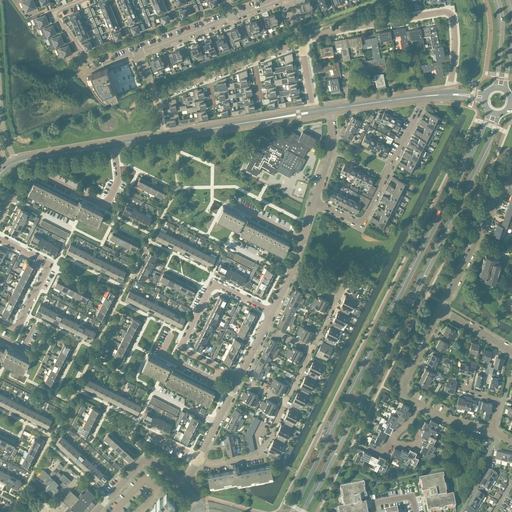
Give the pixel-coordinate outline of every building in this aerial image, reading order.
[(24,6),(26,11),(36,7),(32,0),(25,0),(20,2),(23,7),(24,6)] [(101,8),(109,4),(107,0),(105,0),(99,3),(101,8)] [(161,0),(154,3),(156,8),(164,5),(162,0),(161,0)] [(306,2),(310,13),(318,10),(314,0),(311,0),(309,1),(309,0),(306,2)] [(318,0),(322,9),(323,9),(324,10),(328,8),(328,7),(330,6),(329,6),(329,5),(333,4),(331,0),(318,0)] [(122,5),(124,9),(134,5),(132,1),(122,5)] [(310,13),(306,2),(302,3),(298,5),(302,16),(310,13)] [(124,9),(126,14),(136,10),(134,5),(124,9)] [(166,10),(164,5),(156,8),(158,14),(166,10)] [(179,11),(181,17),(191,13),(189,7),(179,11)] [(126,14),(128,19),(138,14),(136,10),(126,14)] [(72,20),(80,17),(78,11),(69,15),(72,20)] [(271,15),(275,27),(283,23),(279,12),(275,14),(274,13),(271,15)] [(128,19),(130,24),(140,19),(138,14),(128,19)] [(34,29),(48,23),(45,15),(38,18),(37,16),(32,18),(35,24),(33,25),(34,29)] [(72,20),(74,25),(84,21),(82,15),(80,17),(72,20)] [(158,18),(160,24),(170,20),(168,15),(158,18)] [(275,27),(271,15),(268,16),(268,17),(263,18),(267,30),(275,27)] [(252,22),(258,36),(261,35),(260,32),(265,30),(261,19),(256,21),(256,20),(252,22)] [(76,30),(84,27),(86,26),(84,21),(74,25),(76,30)] [(258,36),(252,22),(249,23),(249,24),(245,25),(249,37),(254,35),(254,37),(258,36)] [(119,28),(117,23),(109,27),(111,31),(119,28)] [(137,25),(132,27),(134,33),(142,30),(140,24),(139,24),(137,25)] [(42,39),(56,33),(52,25),(46,28),(45,26),(40,28),(43,34),(41,35),(42,39)] [(234,29),(238,40),(246,37),(242,26),(238,28),(237,27),(234,29)] [(435,26),(420,29),(422,37),(425,37),(430,36),(430,38),(432,48),(434,48),(439,47),(435,26)] [(76,30),(78,35),(86,32),(84,27),(76,30)] [(402,50),(409,49),(408,40),(407,40),(406,31),(405,27),(390,30),(392,39),(395,38),(395,37),(400,35),(401,40),(400,40),(402,50)] [(238,40),(234,29),(230,30),(231,30),(226,32),(230,43),(238,40)] [(406,31),(407,40),(408,40),(410,40),(410,39),(422,37),(420,29),(406,31)] [(377,42),(392,39),(390,30),(375,33),(376,37),(377,42)] [(120,31),(111,34),(113,40),(122,37),(120,31)] [(88,37),(86,32),(78,35),(80,40),(86,38),(88,37)] [(230,50),(223,33),(218,35),(219,39),(217,40),(218,44),(221,43),(223,51),(229,49),(229,50),(230,50)] [(50,49),(64,43),(60,35),(53,38),(53,36),(48,38),(50,44),(48,45),(50,49)] [(348,48),(351,47),(362,44),(362,45),(361,40),(361,36),(346,39),(348,48)] [(380,58),(377,42),(376,37),(361,40),(362,45),(363,49),(367,48),(366,46),(371,45),(372,49),(371,49),(373,59),(380,58)] [(217,55),(211,38),(205,40),(206,44),(204,44),(206,49),(208,48),(211,56),(216,54),(217,55)] [(343,61),(350,60),(348,48),(346,39),(331,42),(332,45),(333,51),(333,50),(336,50),(336,48),(341,47),(342,51),(341,51),(343,61)] [(93,40),(92,40),(87,42),(84,43),(86,49),(94,46),(94,45),(95,45),(95,44),(94,41),(94,40),(93,40)] [(204,60),(198,43),(192,45),(193,48),(191,49),(193,54),(195,53),(198,61),(203,59),(204,60)] [(71,53),(68,45),(61,48),(61,46),(56,48),(58,54),(56,55),(58,59),(71,53)] [(317,48),(319,57),(322,56),(334,54),(333,50),(333,51),(332,45),(317,48)] [(439,47),(434,48),(437,62),(437,63),(441,62),(445,61),(443,46),(439,47)] [(176,51),(180,62),(188,59),(184,48),(179,50),(179,49),(176,51)] [(180,62),(176,51),(172,52),(168,54),(172,65),(180,62)] [(285,65),(279,66),(280,72),(287,71),(286,69),(296,68),(295,64),(294,64),(293,60),(292,52),(283,56),(285,65)] [(157,58),(161,69),(169,66),(165,55),(161,57),(160,56),(157,58)] [(380,58),(373,59),(365,60),(363,61),(364,68),(374,66),(374,65),(378,64),(379,70),(377,70),(378,73),(378,74),(383,73),(387,72),(384,57),(380,58)] [(161,69),(157,58),(154,59),(149,61),(153,72),(161,69)] [(263,69),(262,69),(263,73),(273,72),(273,74),(280,72),(279,66),(273,67),(271,60),(267,62),(267,63),(267,64),(263,64),(263,67),(264,69),(263,69)] [(338,62),(317,66),(318,73),(328,71),(328,70),(332,69),(333,74),(331,75),(332,78),(338,78),(341,77),(341,75),(338,62)] [(444,76),(441,62),(437,63),(437,62),(420,65),(421,73),(431,71),(431,70),(435,69),(436,74),(434,75),(435,78),(444,76)] [(101,97),(104,100),(117,95),(107,68),(88,75),(91,82),(92,84),(94,88),(96,91),(98,94),(101,97)] [(239,81),(233,82),(234,88),(240,87),(241,87),(241,85),(250,83),(250,79),(249,79),(248,80),(248,76),(247,70),(238,73),(239,81)] [(287,77),(281,78),(282,84),(289,83),(288,81),(298,79),(297,75),(296,76),(295,72),(295,71),(286,72),(287,77)] [(378,73),(374,74),(377,89),(386,88),(383,73),(378,74),(378,73)] [(265,79),(264,79),(264,81),(265,85),(275,83),(275,85),(282,84),(281,78),(275,79),(274,75),(265,76),(265,79)] [(218,83),(216,83),(217,85),(217,89),(219,89),(219,90),(224,89),(224,88),(227,87),(227,89),(228,89),(234,88),(233,82),(227,83),(226,77),(217,80),(218,83)] [(332,94),(340,92),(338,78),(332,78),(329,79),(332,94)] [(289,89),(283,90),(284,96),(291,95),(290,93),(294,92),(294,93),(299,92),(299,91),(300,91),(299,87),(298,87),(298,86),(297,83),(289,84),(289,89)] [(241,92),(235,93),(236,97),(242,96),(251,94),(252,94),(252,90),(251,88),(250,88),(249,86),(241,87),(240,87),(241,92)] [(267,93),(266,93),(267,97),(277,95),(277,97),(284,96),(283,90),(277,91),(276,86),(267,88),(267,91),(268,93),(267,93)] [(194,95),(184,97),(185,102),(195,100),(195,99),(205,97),(204,93),(204,91),(202,92),(202,89),(197,90),(197,88),(193,90),(194,95)] [(220,93),(218,94),(219,96),(219,100),(221,100),(230,98),(236,97),(235,93),(229,94),(228,89),(227,89),(219,91),(220,93)] [(243,101),(237,102),(237,105),(243,104),(252,103),(254,103),(253,98),(252,99),(251,97),(251,94),(242,96),(243,101)] [(291,101),(285,102),(286,107),(293,106),(292,105),(302,103),(301,99),(301,97),(300,97),(299,94),(290,96),(291,96),(291,101)] [(168,108),(167,108),(167,112),(177,110),(177,111),(187,110),(187,107),(186,104),(177,106),(176,98),(171,99),(171,101),(167,102),(168,108)] [(221,104),(220,104),(221,108),(222,108),(231,106),(237,105),(237,102),(230,103),(230,98),(221,100),(221,104)] [(269,102),(268,102),(268,105),(269,109),(279,107),(279,108),(286,107),(285,102),(279,103),(278,98),(269,100),(269,102)] [(196,106),(187,107),(187,110),(187,113),(197,111),(197,110),(206,108),(206,104),(205,102),(204,102),(203,100),(195,101),(196,106)] [(244,109),(238,110),(239,115),(246,114),(245,113),(255,111),(254,107),(254,105),(253,105),(252,103),(243,104),(244,109)] [(223,110),(221,110),(221,113),(222,117),(232,115),(232,116),(239,115),(238,110),(232,111),(231,106),(222,108),(223,110)] [(198,116),(188,118),(189,123),(199,122),(199,121),(208,119),(208,115),(207,113),(206,113),(205,110),(197,112),(198,116)] [(437,123),(440,118),(425,110),(423,113),(430,116),(429,119),(437,123)] [(380,113),(376,120),(385,124),(386,123),(390,115),(384,112),(383,114),(380,113)] [(170,119),(169,119),(169,122),(170,126),(179,124),(180,125),(189,123),(188,118),(179,120),(178,113),(174,114),(174,116),(170,117),(170,119)] [(362,118),(362,117),(356,115),(355,117),(353,116),(350,122),(357,126),(362,118)] [(392,126),(396,118),(390,115),(386,123),(392,126)] [(396,118),(392,126),(398,129),(402,121),(396,118)] [(437,123),(429,119),(428,122),(421,119),(419,121),(435,129),(437,123)] [(424,130),(432,134),(435,129),(419,121),(418,124),(425,127),(424,130)] [(347,128),(354,132),(357,126),(350,122),(347,128)] [(354,132),(347,128),(344,134),(343,133),(341,137),(350,141),(351,138),(352,138),(354,132)] [(432,134),(424,130),(422,133),(415,129),(414,132),(429,140),(432,134)] [(296,134),(289,131),(285,139),(273,133),(270,140),(262,136),(252,154),(253,154),(252,156),(245,169),(252,173),(256,176),(261,167),(274,174),(276,170),(290,177),(293,170),(298,173),(306,159),(303,158),(308,148),(310,149),(316,138),(303,131),(299,138),(295,136),(296,134)] [(429,140),(414,132),(413,134),(420,138),(418,141),(427,145),(429,140)] [(365,135),(361,143),(367,146),(371,138),(365,135)] [(373,149),(377,141),(371,138),(367,146),(373,149)] [(427,145),(418,141),(417,143),(410,140),(409,142),(424,150),(427,145)] [(379,152),(383,144),(377,141),(373,149),(379,152)] [(424,150),(409,142),(407,145),(414,149),(413,151),(421,156),(424,150)] [(383,144),(379,152),(385,155),(389,147),(383,144)] [(421,156),(413,151),(411,154),(405,151),(403,153),(419,161),(421,156)] [(419,161),(403,153),(402,156),(409,159),(407,162),(416,166),(419,161)] [(399,161),(398,164),(404,167),(403,170),(410,174),(411,171),(413,172),(416,166),(407,162),(406,165),(399,161)] [(341,170),(341,172),(347,175),(350,167),(344,164),(341,170)] [(350,167),(347,175),(352,178),(356,170),(350,167)] [(356,170),(352,178),(358,181),(362,173),(356,170)] [(362,173),(358,181),(364,183),(368,176),(362,173)] [(368,176),(364,183),(370,186),(371,185),(374,179),(368,176)] [(392,176),(390,179),(397,182),(396,185),(404,189),(407,184),(405,183),(406,180),(399,177),(398,179),(392,176)] [(143,188),(146,182),(147,180),(140,177),(136,185),(143,188)] [(147,180),(146,182),(143,188),(149,192),(153,184),(147,180)] [(34,182),(29,192),(32,194),(33,194),(37,196),(41,198),(41,199),(46,201),(50,203),(54,205),(55,205),(59,207),(63,210),(64,210),(68,212),(72,214),(74,212),(76,213),(75,214),(77,216),(80,217),(97,225),(103,213),(100,212),(100,210),(80,200),(78,204),(76,203),(76,202),(34,182)] [(153,184),(149,192),(155,195),(158,189),(159,187),(153,184)] [(404,189),(396,185),(394,188),(388,185),(386,187),(402,195),(404,189)] [(159,187),(158,189),(155,195),(162,198),(166,190),(159,187)] [(402,195),(386,187),(385,190),(392,193),(391,196),(399,200),(402,195)] [(331,190),(328,198),(333,201),(337,193),(331,190)] [(337,193),(333,201),(339,204),(343,196),(337,193)] [(399,200),(391,196),(389,199),(382,195),(381,198),(396,206),(399,200)] [(343,196),(339,204),(345,206),(349,199),(343,196)] [(396,206),(381,198),(380,200),(387,204),(385,207),(394,211),(396,206)] [(349,199),(345,206),(351,209),(355,202),(349,199)] [(355,202),(351,209),(357,212),(359,208),(361,205),(355,202)] [(129,216),(132,209),(133,208),(126,205),(122,212),(129,216)] [(394,211),(385,207),(384,209),(377,206),(376,209),(391,216),(394,211)] [(223,207),(217,219),(233,228),(236,229),(239,230),(239,229),(241,230),(240,232),(241,232),(245,234),(245,235),(249,237),(250,237),(254,239),(258,241),(263,243),(263,244),(267,246),(271,248),(272,248),(276,250),(280,252),(281,253),(284,254),(289,244),(289,243),(248,223),(247,223),(245,222),(247,218),(227,208),(226,209),(223,207)] [(18,214),(26,219),(29,213),(21,208),(18,214)] [(133,208),(132,209),(129,216),(135,219),(139,211),(133,208)] [(391,216),(376,209),(374,211),(381,215),(380,217),(388,222),(391,216)] [(141,222),(144,216),(145,214),(139,211),(135,219),(141,222)] [(26,219),(18,214),(15,220),(23,224),(26,219)] [(144,216),(141,222),(148,225),(152,218),(145,214),(144,216)] [(372,217),(370,220),(385,228),(388,222),(380,217),(378,220),(372,217)] [(511,221),(504,219),(502,224),(502,225),(508,227),(511,228),(511,227),(511,221)] [(23,224),(15,220),(12,226),(21,230),(23,224)] [(496,229),(506,232),(508,227),(502,225),(502,224),(498,223),(496,229)] [(21,230),(12,226),(9,231),(18,236),(21,230)] [(506,232),(496,229),(494,235),(504,238),(506,232)] [(116,242),(119,234),(120,234),(113,230),(109,238),(116,242)] [(160,230),(156,238),(162,241),(166,233),(160,230)] [(167,244),(171,236),(166,233),(162,241),(167,244)] [(37,245),(37,244),(40,237),(34,234),(30,242),(37,245)] [(120,234),(119,234),(116,242),(122,245),(126,237),(120,234)] [(173,247),(177,238),(171,236),(167,244),(173,247)] [(43,248),(47,240),(40,237),(37,244),(37,245),(43,248)] [(126,237),(122,245),(128,248),(132,242),(132,240),(126,237)] [(178,250),(182,241),(177,238),(173,247),(178,250)] [(49,251),(53,244),(47,240),(43,248),(49,251)] [(132,240),(132,242),(128,248),(135,251),(139,243),(132,240)] [(184,252),(188,244),(182,241),(178,250),(184,252)] [(53,244),(49,251),(55,255),(59,247),(53,244)] [(70,244),(66,252),(72,255),(76,247),(70,244)] [(189,255),(193,247),(188,244),(184,252),(189,255)] [(76,247),(72,255),(77,258),(82,249),(76,247)] [(195,258),(199,250),(193,247),(189,255),(195,258)] [(82,249),(77,258),(83,261),(87,252),(82,249)] [(200,261),(205,252),(199,250),(195,258),(200,261)] [(227,250),(225,255),(233,259),(235,254),(227,250)] [(87,252),(83,261),(88,263),(93,255),(87,252)] [(146,258),(154,262),(157,256),(149,252),(146,258)] [(206,263),(210,255),(205,252),(200,261),(206,263)] [(93,255),(88,263),(94,266),(98,258),(93,255)] [(212,266),(216,258),(210,255),(206,263),(212,266)] [(482,267),(480,275),(481,275),(483,275),(482,279),(483,280),(484,280),(486,281),(488,281),(495,283),(498,270),(500,264),(499,263),(500,259),(496,258),(494,258),(493,257),(492,257),(487,256),(486,255),(482,267)] [(98,258),(94,266),(99,269),(104,260),(98,258)] [(143,264),(151,268),(154,262),(146,258),(143,264)] [(104,260),(99,269),(105,272),(109,263),(104,260)] [(24,269),(32,273),(35,267),(27,263),(24,269)] [(109,263),(105,272),(111,274),(115,266),(109,263)] [(140,271),(147,274),(148,275),(151,268),(143,264),(140,271)] [(223,275),(224,274),(227,267),(221,264),(217,272),(223,275)] [(263,274),(272,279),(275,273),(269,270),(271,267),(267,265),(265,268),(266,268),(263,274)] [(115,266),(111,274),(116,277),(120,269),(115,266)] [(230,278),(230,277),(234,271),(227,267),(224,274),(223,275),(230,278)] [(21,276),(29,280),(32,273),(24,269),(21,276)] [(122,280),(126,272),(120,269),(116,277),(122,280)] [(148,275),(147,274),(140,271),(137,277),(144,281),(148,275)] [(236,282),(237,280),(240,274),(234,271),(230,277),(230,278),(236,282)] [(166,284),(166,283),(170,276),(163,272),(159,280),(166,284)] [(237,280),(236,282),(242,285),(246,277),(247,276),(244,274),(243,276),(240,274),(237,280)] [(272,279),(263,274),(260,280),(269,284),(272,279)] [(18,282),(26,286),(29,280),(21,276),(18,282)] [(172,287),(172,286),(176,279),(170,276),(166,283),(166,284),(172,287)] [(60,290),(64,282),(58,278),(54,286),(60,290)] [(358,290),(362,283),(353,278),(350,283),(351,283),(348,289),(353,291),(352,295),(358,298),(361,292),(358,290)] [(178,290),(179,289),(182,282),(176,279),(172,286),(172,287),(178,290)] [(269,284),(260,280),(257,286),(266,290),(269,284)] [(15,288),(22,292),(26,286),(18,282),(15,288)] [(67,293),(70,286),(71,285),(64,282),(60,290),(67,293)] [(185,293),(185,292),(189,285),(182,282),(179,289),(178,290),(185,293)] [(73,296),(77,289),(77,288),(71,285),(70,286),(67,293),(73,296)] [(189,285),(185,292),(185,293),(191,296),(195,289),(189,285)] [(266,290),(257,286),(255,291),(263,295),(266,290)] [(11,294),(19,298),(22,292),(15,288),(11,294)] [(79,299),(83,292),(83,291),(77,288),(77,289),(73,296),(79,299)] [(290,298),(302,304),(305,299),(302,298),(304,294),(295,289),(292,295),(290,298)] [(105,297),(113,300),(113,301),(116,294),(109,290),(105,297)] [(130,290),(126,299),(131,302),(136,293),(130,290)] [(83,292),(79,299),(86,302),(90,294),(83,291),(83,292)] [(136,293),(131,302),(137,304),(141,296),(136,293)] [(8,301),(16,305),(19,298),(11,294),(8,301)] [(345,297),(342,302),(352,307),(353,307),(354,304),(354,303),(354,302),(356,299),(349,295),(347,298),(345,297)] [(141,296),(137,304),(142,307),(147,299),(141,296)] [(216,302),(224,306),(227,300),(225,299),(219,296),(216,302)] [(315,297),(311,304),(314,306),(315,306),(315,308),(318,309),(319,308),(323,299),(318,296),(317,298),(315,297)] [(102,303),(110,307),(113,301),(113,300),(105,297),(102,303)] [(302,304),(290,298),(289,301),(286,307),(295,312),(297,308),(300,309),(302,304)] [(147,299),(142,307),(148,310),(152,302),(147,299)] [(319,308),(318,309),(321,311),(323,310),(327,312),(330,305),(327,303),(329,301),(323,299),(319,308)] [(5,307),(12,311),(13,311),(16,305),(8,301),(5,307)] [(152,302),(148,310),(153,313),(158,304),(152,302)] [(213,309),(221,313),(224,306),(216,302),(213,309)] [(342,302),(340,307),(342,308),(341,311),(348,314),(350,311),(350,310),(352,310),(353,307),(352,307),(342,302)] [(99,309),(106,313),(107,313),(110,307),(102,303),(99,309)] [(42,315),(46,307),(40,304),(36,313),(42,315)] [(158,304),(153,313),(159,315),(163,307),(158,304)] [(12,311),(5,307),(2,313),(10,317),(13,311),(12,311)] [(46,307),(42,315),(47,318),(51,310),(46,307)] [(163,307),(159,315),(165,318),(169,310),(163,307)] [(295,312),(286,307),(283,313),(281,316),(293,322),(296,317),(293,316),(295,312)] [(107,313),(106,313),(99,309),(96,316),(104,320),(107,313)] [(221,313),(213,309),(210,315),(218,319),(221,313)] [(51,310),(47,318),(53,321),(57,312),(51,310)] [(169,310),(165,318),(170,321),(174,313),(169,310)] [(245,316),(254,320),(257,315),(248,310),(245,316)] [(337,312),(335,317),(344,322),(345,323),(347,320),(346,318),(347,317),(348,314),(341,311),(340,313),(337,312)] [(57,312),(53,321),(58,324),(62,315),(57,312)] [(174,313),(170,321),(176,324),(180,315),(174,313)] [(62,315),(58,324),(64,326),(68,318),(62,315)] [(180,315),(176,324),(181,327),(185,318),(180,315)] [(218,319),(210,315),(207,321),(215,325),(218,319)] [(254,320),(245,316),(243,322),(251,326),(254,320)] [(293,322),(281,316),(280,319),(277,325),(286,330),(288,325),(291,327),(293,322)] [(335,317),(332,322),(334,323),(333,326),(340,330),(342,326),(344,325),(345,323),(344,322),(335,317)] [(68,318),(64,326),(69,329),(73,321),(68,318)] [(141,322),(133,318),(130,324),(137,328),(141,322)] [(73,321),(69,329),(75,332),(79,324),(73,321)] [(204,327),(210,331),(211,331),(215,325),(207,321),(204,327)] [(251,326),(243,322),(240,327),(248,332),(251,326)] [(79,324),(75,332),(80,335),(85,326),(79,324)] [(127,331),(134,335),(137,328),(130,324),(127,331)] [(455,339),(458,333),(454,331),(455,329),(447,325),(444,331),(445,331),(444,334),(455,339)] [(85,326),(80,335),(86,338),(90,329),(85,326)] [(300,326),(297,333),(299,334),(298,336),(303,339),(309,328),(306,327),(304,328),(303,327),(300,326)] [(330,327),(327,332),(337,337),(338,338),(339,335),(339,333),(340,330),(333,326),(332,328),(330,327)] [(200,334),(207,337),(208,338),(211,331),(210,331),(204,327),(200,334)] [(232,330),(231,333),(234,335),(244,340),(245,337),(248,332),(240,327),(237,333),(235,332),(232,330)] [(309,328),(303,339),(308,342),(309,339),(312,341),(316,334),(312,332),(312,331),(311,330),(309,328)] [(90,329),(86,338),(92,340),(96,332),(90,329)] [(123,337),(131,341),(134,335),(127,331),(123,337)] [(327,332),(325,337),(327,338),(325,341),(333,345),(334,342),(335,341),(336,341),(338,338),(337,337),(327,332)] [(197,340),(204,343),(205,344),(208,338),(207,337),(200,334),(197,340)] [(234,338),(232,344),(240,348),(243,342),(244,340),(234,335),(233,338),(234,338)] [(120,343),(128,347),(131,341),(123,337),(120,343)] [(436,347),(444,351),(447,345),(450,346),(452,341),(445,338),(444,341),(440,339),(436,347)] [(265,348),(277,354),(280,349),(277,347),(279,343),(270,339),(267,345),(265,348)] [(204,343),(197,340),(194,346),(197,348),(202,350),(205,344),(204,343)] [(326,360),(333,347),(322,342),(316,355),(326,360)] [(476,355),(479,356),(481,349),(478,348),(479,344),(472,342),(469,352),(476,354),(476,355)] [(61,350),(68,354),(69,354),(72,347),(64,343),(61,350)] [(117,350),(125,353),(128,347),(120,343),(117,350)] [(240,348),(232,344),(229,349),(237,354),(240,348)] [(0,358),(2,360),(1,361),(4,363),(23,372),(25,368),(30,359),(5,346),(4,350),(0,347),(0,358)] [(289,348),(285,355),(289,357),(290,357),(290,359),(293,360),(298,350),(293,347),(292,349),(289,348)] [(277,354),(265,348),(264,351),(261,357),(270,361),(272,357),(275,358),(277,354)] [(237,354),(229,349),(226,355),(234,359),(237,354)] [(484,349),(482,358),(485,359),(485,360),(489,361),(492,351),(484,349)] [(69,354),(68,354),(61,350),(58,356),(64,359),(65,360),(69,354)] [(114,356),(122,360),(125,353),(117,350),(114,356)] [(298,350),(293,360),(295,362),(297,361),(298,361),(301,363),(305,356),(302,354),(303,352),(298,350)] [(429,358),(428,361),(429,361),(428,362),(435,365),(434,366),(438,368),(440,363),(439,363),(441,359),(444,361),(446,357),(443,355),(441,358),(432,354),(430,358),(429,358)] [(234,359),(226,355),(223,361),(232,365),(234,359)] [(65,360),(64,359),(58,356),(54,362),(62,366),(65,360)] [(148,356),(142,368),(150,372),(159,377),(162,378),(164,379),(165,378),(167,379),(166,381),(170,383),(170,384),(174,386),(175,386),(179,388),(183,390),(184,390),(188,392),(192,394),(193,395),(197,397),(201,399),(206,401),(209,403),(215,392),(173,371),(173,372),(170,371),(172,367),(152,357),(151,358),(148,356)] [(270,361),(261,357),(258,363),(258,362),(256,366),(268,372),(271,367),(268,365),(270,361)] [(446,357),(444,361),(453,365),(455,361),(446,357)] [(494,365),(494,366),(497,367),(498,366),(501,367),(503,358),(498,357),(497,360),(495,360),(494,365)] [(313,362),(310,367),(319,371),(321,372),(322,369),(321,368),(322,367),(323,364),(316,360),(315,363),(313,362)] [(459,371),(459,372),(463,373),(463,372),(471,373),(471,371),(474,372),(477,362),(471,361),(471,364),(461,362),(459,371)] [(62,366),(54,362),(51,369),(59,373),(62,366)] [(268,372),(256,366),(255,368),(255,369),(252,375),(261,379),(263,375),(266,376),(268,372)] [(310,367),(308,372),(310,373),(308,375),(316,379),(317,376),(318,375),(319,375),(321,372),(319,371),(310,367)] [(421,375),(431,380),(433,376),(434,377),(436,377),(436,376),(436,375),(436,374),(437,375),(439,371),(431,368),(429,370),(425,368),(421,375)] [(59,373),(51,369),(48,375),(56,379),(59,373)] [(487,382),(486,382),(486,383),(490,384),(489,387),(495,389),(495,387),(496,387),(496,386),(498,378),(496,377),(496,374),(492,373),(489,373),(488,375),(487,382)] [(487,382),(488,375),(485,374),(485,376),(478,374),(475,385),(482,387),(484,381),(486,382),(487,382)] [(45,381),(53,385),(56,379),(48,375),(45,381)] [(305,377),(302,382),(312,387),(313,387),(314,384),(314,383),(314,382),(316,379),(308,375),(307,378),(305,377)] [(431,380),(421,375),(418,381),(422,383),(421,385),(427,388),(431,380)] [(446,382),(444,389),(447,390),(447,392),(453,394),(456,381),(455,380),(456,377),(447,375),(445,379),(448,380),(447,382),(446,382)] [(82,386),(88,389),(92,380),(86,377),(82,386)] [(274,378),(270,385),(273,387),(272,389),(277,391),(282,382),(282,381),(279,379),(278,380),(277,380),(274,378)] [(92,380),(88,389),(93,392),(97,383),(92,380)] [(282,382),(277,391),(282,394),(283,392),(286,393),(290,386),(286,384),(285,384),(285,382),(282,381),(282,382)] [(302,382),(300,387),(302,388),(301,391),(308,394),(310,391),(310,390),(312,390),(313,387),(312,387),(302,382)] [(97,383),(93,392),(99,394),(103,386),(97,383)] [(103,386),(99,394),(104,397),(108,389),(103,386)] [(108,389),(104,397),(110,400),(114,391),(108,389)] [(244,391),(240,398),(244,400),(245,400),(245,402),(248,403),(248,402),(253,393),(248,390),(247,392),(244,391)] [(114,391),(110,400),(115,403),(119,394),(114,391)] [(297,392),(295,397),(304,402),(305,402),(307,400),(306,398),(306,397),(308,394),(301,391),(299,393),(297,392)] [(248,402),(248,403),(250,405),(252,404),(253,404),(256,406),(260,399),(257,397),(258,395),(253,393),(248,402)] [(119,394),(115,403),(121,405),(125,397),(119,394)] [(465,409),(468,397),(464,396),(463,398),(458,397),(457,404),(457,407),(465,409)] [(8,397),(3,405),(9,408),(13,400),(8,397)] [(125,397),(121,405),(126,408),(130,400),(125,397)] [(295,397),(292,402),(294,403),(293,406),(300,410),(302,406),(304,405),(305,402),(304,402),(295,397)] [(468,397),(465,409),(469,410),(469,409),(474,410),(476,401),(471,399),(472,398),(468,397)] [(13,400),(9,408),(14,411),(19,403),(13,400)] [(130,400),(126,408),(132,411),(136,403),(130,400)] [(263,400),(259,408),(262,409),(263,410),(264,411),(266,413),(272,402),(267,400),(266,402),(263,400)] [(479,403),(477,410),(480,411),(481,408),(486,410),(484,419),(488,420),(491,411),(492,403),(482,401),(481,403),(479,403)] [(272,402),(266,413),(269,414),(271,413),(272,414),(275,415),(278,408),(276,407),(277,405),(272,402)] [(19,403),(14,411),(20,414),(24,405),(19,403)] [(136,403),(132,411),(137,414),(142,405),(136,403)] [(402,403),(399,409),(403,411),(401,415),(405,417),(408,419),(411,412),(407,410),(409,406),(402,403)] [(24,405),(20,414),(26,417),(30,408),(24,405)] [(89,414),(91,415),(97,418),(100,411),(92,407),(89,414)] [(30,408),(26,417),(31,419),(35,411),(30,408)] [(289,409),(286,414),(295,419),(297,420),(298,417),(297,415),(298,415),(299,411),(292,408),(291,410),(289,409)] [(402,424),(404,420),(405,417),(401,415),(403,411),(399,409),(397,408),(393,414),(394,414),(393,415),(398,417),(396,420),(399,422),(402,424)] [(230,418),(242,424),(244,419),(242,418),(244,414),(235,409),(232,415),(231,415),(230,418)] [(35,411),(31,419),(37,422),(41,414),(35,411)] [(149,423),(153,415),(147,412),(143,420),(149,423)] [(396,429),(398,425),(399,422),(396,420),(398,417),(393,415),(394,414),(393,414),(391,413),(387,419),(388,420),(387,420),(391,422),(390,425),(393,427),(396,429)] [(41,414),(37,422),(42,425),(46,416),(41,414)] [(97,418),(91,415),(89,414),(86,420),(94,424),(97,418)] [(286,414),(284,419),(286,420),(284,423),(292,427),(293,424),(294,423),(295,423),(297,420),(295,419),(286,414)] [(156,426),(160,418),(153,415),(149,423),(156,426)] [(46,416),(42,425),(48,428),(52,419),(46,416)] [(189,422),(198,426),(201,420),(192,416),(190,419),(188,418),(186,421),(189,422)] [(162,429),(166,422),(160,418),(156,426),(162,429)] [(242,424),(230,418),(228,421),(229,421),(226,428),(235,432),(237,428),(239,429),(242,424)] [(392,430),(393,427),(390,425),(391,422),(387,420),(388,420),(387,419),(385,418),(381,425),(382,425),(385,427),(384,431),(387,432),(387,433),(390,434),(392,430)] [(429,423),(425,421),(422,428),(424,429),(429,431),(430,427),(434,429),(437,422),(431,419),(429,423)] [(86,420),(83,426),(91,430),(94,424),(86,420)] [(166,422),(162,429),(168,433),(172,425),(166,422)] [(198,426),(189,422),(186,428),(195,432),(198,426)] [(281,425),(278,430),(288,434),(289,435),(290,432),(290,431),(290,430),(292,427),(284,423),(283,426),(281,425)] [(387,432),(384,431),(385,427),(382,425),(381,425),(379,423),(375,430),(379,432),(377,436),(384,439),(387,433),(387,432)] [(88,437),(91,430),(83,426),(80,433),(79,434),(85,439),(87,436),(88,437)] [(424,429),(421,436),(424,437),(428,439),(430,435),(434,437),(437,430),(434,429),(430,427),(429,431),(424,429)] [(183,433),(192,438),(195,432),(186,428),(183,433)] [(278,430),(276,435),(278,436),(277,438),(284,442),(286,439),(286,438),(288,438),(289,435),(288,434),(278,430)] [(109,443),(110,442),(114,437),(109,432),(103,438),(109,443)] [(192,438),(183,433),(180,439),(189,443),(192,438)] [(225,446),(238,443),(237,438),(235,438),(234,434),(224,436),(225,443),(225,446)] [(381,446),(382,443),(384,439),(377,436),(374,434),(370,441),(368,444),(375,447),(377,444),(381,446)] [(424,437),(420,443),(423,445),(423,444),(428,447),(429,443),(433,445),(436,438),(434,437),(430,435),(428,439),(424,437)] [(2,436),(0,440),(0,444),(5,447),(8,440),(9,439),(2,436)] [(62,436),(56,443),(60,447),(67,440),(62,436)] [(114,437),(110,442),(109,443),(114,448),(120,441),(114,437)] [(273,440),(271,445),(281,450),(283,447),(282,446),(283,445),(284,442),(277,438),(276,441),(273,440)] [(9,439),(8,440),(5,447),(11,450),(15,442),(9,439)] [(31,445),(38,449),(39,449),(42,443),(34,439),(31,445)] [(65,451),(71,444),(67,440),(60,447),(65,451)] [(119,452),(125,446),(120,441),(114,448),(119,452)] [(238,443),(225,446),(226,449),(228,456),(238,454),(237,449),(239,449),(238,443)] [(423,444),(423,445),(420,451),(424,453),(422,456),(432,461),(435,454),(432,452),(436,446),(433,445),(429,443),(428,447),(423,444)] [(69,455),(76,448),(71,444),(65,451),(69,455)] [(39,449),(38,449),(31,445),(28,451),(35,455),(36,455),(39,449)] [(271,445),(268,450),(270,451),(269,454),(276,457),(278,454),(278,453),(280,453),(281,450),(271,445)] [(125,446),(119,452),(124,457),(130,451),(125,446)] [(357,454),(354,460),(362,464),(364,460),(368,461),(371,455),(371,454),(368,453),(365,451),(364,451),(357,447),(355,452),(357,454)] [(74,459),(80,452),(76,448),(69,455),(74,459)] [(394,448),(391,455),(395,456),(393,460),(399,464),(401,461),(403,457),(399,455),(401,451),(394,448)] [(408,452),(402,448),(401,451),(399,455),(403,457),(401,461),(407,464),(409,462),(410,458),(407,456),(409,452),(408,452)] [(415,456),(417,452),(410,449),(408,452),(409,452),(407,456),(410,458),(409,462),(415,465),(418,458),(415,456)] [(36,455),(35,455),(28,451),(25,458),(32,461),(32,462),(36,455)] [(130,451),(124,457),(130,462),(135,455),(130,451)] [(79,464),(85,457),(80,452),(74,459),(79,464)] [(502,463),(504,454),(498,452),(497,458),(494,457),(492,463),(495,464),(496,461),(502,463)] [(502,463),(507,464),(508,464),(510,455),(504,454),(502,463)] [(371,455),(368,461),(368,462),(372,463),(370,467),(373,469),(377,470),(378,468),(380,464),(376,462),(377,459),(378,458),(375,456),(372,455),(371,455)] [(386,458),(379,455),(378,458),(376,462),(380,464),(378,468),(384,471),(388,464),(384,462),(386,458)] [(83,468),(89,461),(85,457),(79,464),(83,468)] [(32,462),(32,461),(25,458),(21,464),(29,468),(32,462)] [(88,472),(94,465),(89,461),(83,468),(88,472)] [(44,470),(37,477),(44,483),(43,485),(46,488),(45,488),(52,495),(59,488),(61,489),(63,486),(64,487),(71,480),(63,473),(62,475),(58,472),(63,466),(60,463),(49,474),(44,470)] [(94,465),(88,472),(92,476),(99,469),(96,467),(97,466),(95,464),(94,465)] [(274,482),(270,465),(270,467),(240,473),(239,467),(236,467),(235,464),(229,465),(230,472),(208,477),(208,475),(207,475),(211,491),(229,488),(228,485),(237,484),(237,486),(246,484),(247,487),(274,482)] [(97,480),(103,473),(99,469),(92,476),(97,480)] [(487,476),(495,481),(498,476),(490,471),(487,476)] [(4,472),(2,476),(0,481),(6,483),(10,475),(4,472)] [(102,484),(108,477),(103,473),(97,480),(102,484)] [(10,475),(6,483),(11,486),(16,478),(10,475)] [(487,476),(483,482),(491,486),(495,481),(487,476)] [(424,497),(426,505),(427,511),(431,511),(430,511),(452,508),(452,507),(455,507),(453,496),(446,497),(443,480),(442,480),(442,477),(420,481),(421,484),(420,484),(422,492),(423,495),(427,494),(427,496),(424,497)] [(16,478),(11,486),(17,489),(21,481),(16,478)] [(87,511),(95,503),(90,499),(94,494),(95,495),(95,494),(87,488),(81,482),(80,481),(73,489),(72,490),(71,489),(62,499),(69,505),(65,509),(67,511),(65,511),(87,511)] [(491,486),(483,482),(480,487),(489,491),(491,486)] [(366,511),(364,501),(362,502),(361,500),(365,499),(365,496),(364,488),(363,488),(363,485),(341,489),(342,492),(341,492),(343,500),(344,506),(345,510),(338,511),(337,511),(366,511)] [(473,498),(482,503),(485,498),(477,493),(473,498)] [(149,511),(168,511),(174,506),(172,504),(175,501),(166,494),(161,500),(159,499),(154,505),(155,506),(149,511)] [(482,503),(473,498),(470,503),(479,508),(482,503)] [(476,511),(479,508),(470,503),(467,508),(473,511),(476,511)]
